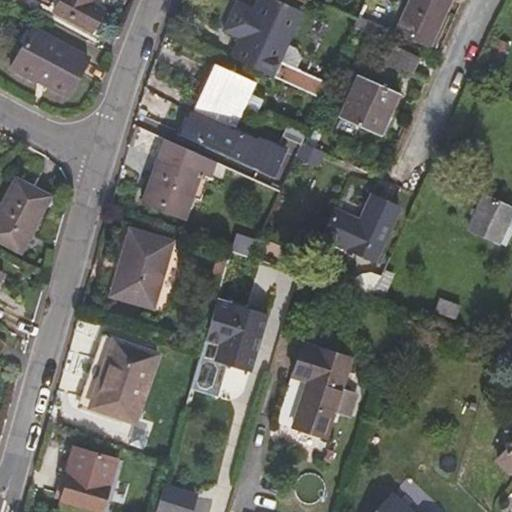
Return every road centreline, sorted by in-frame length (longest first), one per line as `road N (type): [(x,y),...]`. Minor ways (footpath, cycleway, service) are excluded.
road 1 (residential): [(100,143),(12,472)]
road 2 (unknown): [(222,511),(293,267)]
road 3 (residential): [(402,170),(483,0)]
road 4 (residential): [(155,0),(100,143)]
